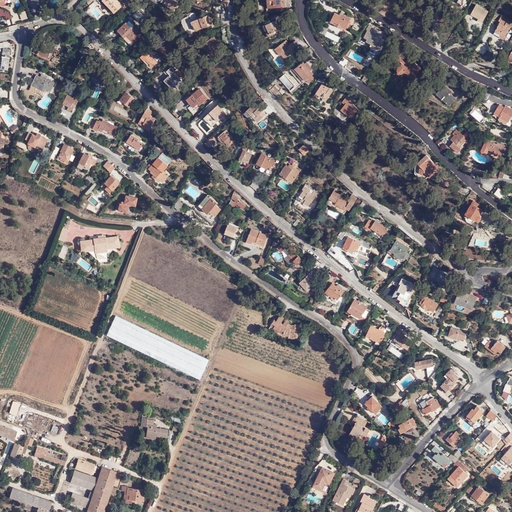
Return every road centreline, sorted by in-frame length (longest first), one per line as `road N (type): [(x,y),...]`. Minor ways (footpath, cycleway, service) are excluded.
road 1 (residential): [(23,34),(16,97),(27,111),(104,150),(234,262),(357,351),(361,362),(326,442),(390,488)]
road 2 (residential): [(482,387),(249,194),(85,30),(65,21)]
road 3 (residential): [(476,276),(338,172),(288,121),(236,52),(231,0)]
road 4 (residential): [(474,182),(327,58),(306,25),(302,0)]
road 5 (residential): [(56,497),(72,451),(61,441),(113,310)]
road 6 (residential): [(343,0),(511,91)]
road 7 (residential): [(390,488),(482,387)]
